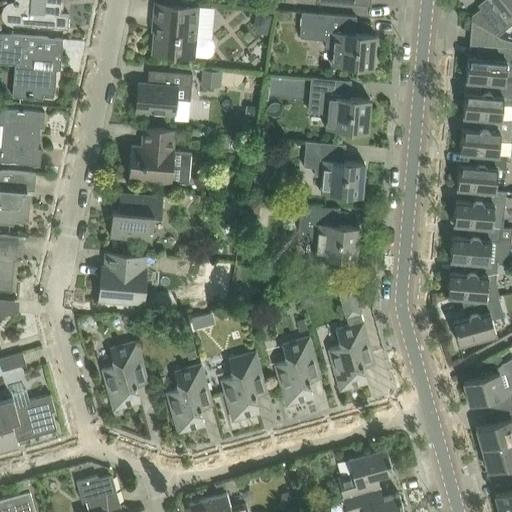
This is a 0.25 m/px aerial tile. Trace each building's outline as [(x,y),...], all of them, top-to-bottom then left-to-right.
[(8,0),(9,0),(7,1),(5,3),(4,4),(3,5),(2,7),(2,9),(2,11),(2,13),(2,14),(3,16),(3,17),(5,19),(6,20),(8,22),(9,22),(11,23),(13,23),(69,28),(70,14),(61,13),(62,0),(8,0)] [(288,0),(287,6),(307,11),(310,0),(288,0)] [(472,14),(472,21),(495,34),(500,30),(501,32),(511,24),(511,23),(511,0),(485,0),(480,5),(481,7),(472,14)] [(154,52),(174,54),(207,57),(208,57),(209,57),(211,56),(212,55),(212,54),(213,53),(214,43),(214,41),(214,40),(213,39),(212,38),(211,37),(210,37),(195,35),(198,6),(156,2),(154,20),(158,21),(158,30),(156,30),(154,52)] [(278,11),(277,19),(289,20),(289,12),(278,11)] [(301,37),(326,39),(326,47),(333,47),(332,64),(373,67),(376,34),(356,32),(348,31),(349,15),(303,11),(301,37)] [(466,70),(466,72),(467,76),(467,80),(481,81),(505,83),(505,82),(511,82),(511,40),(500,37),(495,34),(472,21),(470,43),(481,44),(480,57),(469,56),(468,67),(466,70)] [(0,61),(16,63),(13,96),(43,98),(43,93),(54,94),(58,59),(61,59),(63,38),(0,32),(0,61)] [(202,69),(201,84),(221,86),(222,71),(202,69)] [(137,109),(156,111),(175,113),(177,99),(190,100),(193,73),(167,71),(166,84),(139,81),(137,109)] [(344,79),(324,77),(312,76),(309,102),(321,103),(320,111),(328,111),(326,128),(368,131),(371,98),(350,96),(342,95),(344,79)] [(464,116),(478,117),(502,119),(502,118),(503,104),(511,104),(511,82),(505,82),(505,83),(481,81),(480,93),(466,92),(465,102),(463,106),(463,108),(464,112),(464,116)] [(247,105),(245,118),(256,119),(257,106),(247,105)] [(0,160),(20,163),(40,164),(42,148),(35,148),(35,141),(37,141),(37,133),(36,133),(37,126),(44,127),(45,111),(25,109),(0,106),(0,160)] [(460,151),(475,153),(499,155),(499,154),(500,140),(511,140),(511,118),(502,118),(502,119),(478,117),(477,129),(462,127),(462,138),(460,142),(460,144),(461,147),(460,151)] [(192,149),(174,148),(176,128),(144,125),(143,139),(142,145),(132,144),(129,178),(172,182),(172,181),(189,182),(192,149)] [(321,191),(343,193),(362,195),(365,162),(345,160),(337,159),(338,143),(306,140),(304,166),(315,167),(315,174),(322,175),(321,191)] [(457,187),(472,189),(496,191),(496,189),(497,176),(505,176),(507,154),(499,154),(499,155),(475,153),(474,165),(459,163),(458,174),(457,178),(457,180),(458,183),(457,187)] [(0,168),(0,221),(14,223),(15,218),(29,219),(30,200),(22,200),(23,192),(26,193),(26,189),(35,189),(36,172),(16,170),(0,168)] [(454,213),(454,215),(455,219),(454,223),(468,225),(492,226),(493,225),(501,226),(502,212),(504,190),(496,189),(496,191),(472,189),(471,200),(456,199),(455,210),(454,213)] [(113,208),(112,215),(106,215),(111,229),(110,235),(152,239),(155,214),(162,214),(163,195),(120,192),(119,209),(113,208)] [(230,200),(229,212),(242,214),(243,202),(230,200)] [(246,200),(245,214),(253,215),(260,210),(260,202),(246,200)] [(315,255),(337,257),(357,259),(360,226),(339,224),(331,223),(333,207),(301,204),(298,229),(310,230),(309,238),(317,239),(315,255)] [(451,249),(451,251),(451,255),(451,259),(465,260),(489,262),(489,261),(498,262),(510,261),(511,239),(500,238),(501,226),(493,225),(492,226),(468,225),(467,236),(453,235),(452,246),(451,249)] [(0,289),(12,290),(15,259),(13,259),(14,252),(17,252),(19,235),(0,233),(0,289)] [(98,280),(96,294),(99,294),(98,299),(118,301),(144,304),(147,268),(144,268),(145,254),(127,253),(107,251),(106,264),(101,264),(101,266),(100,275),(100,280),(98,280)] [(448,285),(447,287),(448,291),(448,295),(461,296),(486,298),(486,297),(499,295),(496,284),(498,262),(489,261),(489,262),(465,260),(464,272),(450,271),(449,282),(448,285)] [(364,364),(373,362),(375,361),(373,353),(353,284),(339,288),(349,324),(337,327),(341,344),(329,348),(340,389),(367,381),(363,366),(364,366),(364,364)] [(311,290),(298,294),(302,307),(309,305),(314,298),(311,290)] [(486,298),(461,296),(467,316),(453,320),(456,330),(456,334),(456,336),(458,339),(459,343),(497,333),(493,318),(505,315),(499,295),(486,297),(486,298)] [(130,314),(123,316),(126,326),(133,324),(130,314)] [(201,315),(191,318),(194,327),(203,324),(201,315)] [(304,318),(297,320),(300,330),(307,328),(304,318)] [(310,380),(319,377),(321,376),(321,373),(310,335),(283,342),(288,359),(275,363),(287,404),(313,397),(309,381),(310,381),(310,380)] [(192,337),(183,340),(188,359),(198,356),(192,337)] [(137,384),(147,381),(149,381),(146,373),(137,340),(110,347),(115,364),(103,367),(114,409),(141,401),(137,386),(138,385),(137,384)] [(268,391),(265,383),(256,350),(229,357),(234,374),(221,378),(233,419),(260,412),(255,396),(257,396),(256,394),(268,391)] [(0,357),(0,361),(3,370),(27,364),(23,351),(0,357)] [(498,371),(464,381),(470,403),(483,400),(486,412),(511,404),(511,356),(505,361),(504,361),(501,363),(501,364),(496,367),(498,371)] [(212,401),(211,396),(202,363),(175,370),(179,387),(167,390),(178,432),(205,424),(201,409),(202,409),(202,407),(213,404),(212,401)] [(14,397),(0,401),(0,433),(5,451),(19,447),(17,440),(57,429),(52,411),(56,410),(51,393),(30,399),(31,403),(17,407),(14,397)] [(489,423),(477,427),(483,449),(511,440),(511,404),(486,412),(489,423)] [(502,467),(505,479),(511,477),(511,440),(483,449),(489,470),(502,467)] [(338,477),(344,497),(380,487),(377,475),(393,471),(387,447),(349,458),(353,473),(338,477)] [(145,511),(145,508),(128,511),(122,511),(112,474),(99,477),(98,474),(76,480),(82,502),(86,500),(89,511),(145,511)] [(495,493),(500,511),(511,511),(511,477),(505,479),(508,490),(495,493)] [(224,481),(215,484),(217,490),(226,487),(224,481)] [(344,497),(347,511),(405,511),(400,493),(384,497),(380,487),(344,497)] [(36,511),(31,491),(0,498),(0,511),(36,511)] [(249,511),(246,503),(231,507),(227,492),(189,503),(191,511),(249,511)]
